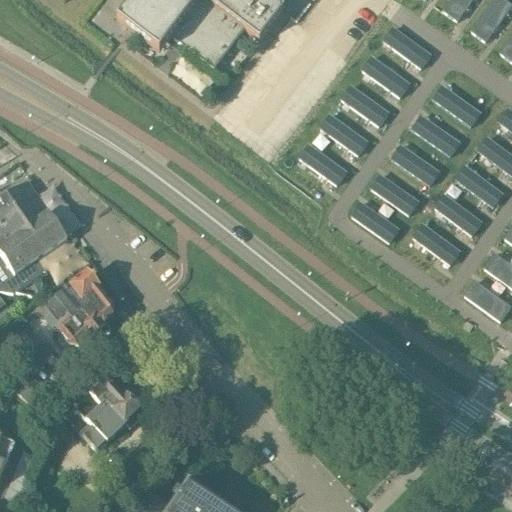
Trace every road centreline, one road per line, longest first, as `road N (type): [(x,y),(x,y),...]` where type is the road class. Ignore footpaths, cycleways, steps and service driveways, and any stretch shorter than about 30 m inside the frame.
road 1 (residential): [(18,151),(55,178),(221,387),(320,494)]
road 2 (tertiary): [(79,126),(145,168),(370,346)]
road 3 (residential): [(450,53),(332,217),(445,299)]
road 4 (tertiary): [(370,346),(420,401),(511,464)]
road 5 (tertiary): [(511,438),(370,346)]
